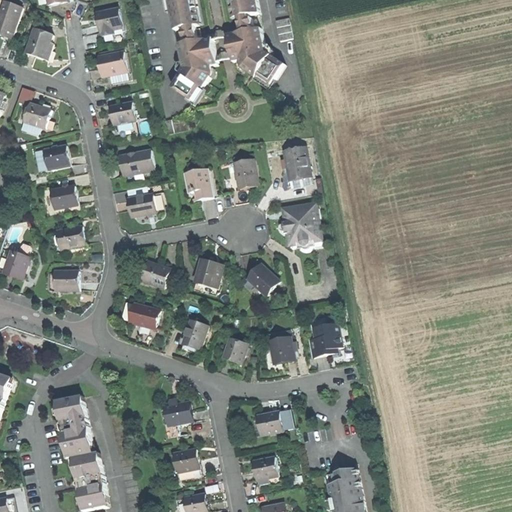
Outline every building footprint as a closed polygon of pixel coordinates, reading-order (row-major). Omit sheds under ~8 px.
[(179,45),(180,45),(200,41),(199,36),(202,36),(201,29),(197,29),(196,26),(200,25),(195,0),(169,0),(171,7),(179,45)] [(203,24),(198,0),(195,0),(200,25),(203,24)] [(259,0),(233,0),(237,18),(241,17),(242,21),(238,21),(239,28),(243,28),(244,32),(263,28),(259,14),(262,13),(259,0)] [(14,40),(25,8),(5,2),(0,18),(0,35),(5,37),(14,40)] [(105,31),(106,34),(117,32),(116,29),(126,27),(122,7),(100,12),(102,22),(104,31),(105,31)] [(276,21),(277,28),(292,25),(291,18),(276,21)] [(277,28),(279,35),(293,32),(292,25),(277,28)] [(244,32),(229,35),(234,63),(241,61),(242,65),(248,69),(246,71),(258,79),(259,77),(273,86),(286,65),(274,56),(268,52),(263,28),(244,32)] [(56,35),(37,30),(29,55),(40,58),(50,61),(53,51),(56,44),(53,43),(56,35)] [(280,42),(295,39),(293,32),(279,35),(280,42)] [(172,89),(193,102),(202,88),(205,89),(212,78),(210,76),(210,72),(213,71),(212,67),(218,66),(213,38),(200,41),(180,45),(182,56),(184,69),(172,89)] [(113,74),(131,71),(127,51),(101,56),(103,67),(105,76),(113,74)] [(133,80),(131,71),(113,74),(115,83),(133,80)] [(20,102),(32,105),(35,92),(24,89),(20,102)] [(0,124),(9,94),(0,91),(0,124)] [(281,92),(273,104),(278,108),(287,96),(281,92)] [(292,100),(287,96),(278,108),(285,112),(292,100)] [(298,104),(292,100),(285,112),(290,116),(298,104)] [(116,125),(139,120),(135,101),(112,106),(114,116),(116,125)] [(27,124),(49,130),(54,111),(44,108),(32,105),(27,124)] [(188,111),(184,117),(196,125),(200,119),(188,111)] [(184,117),(178,119),(180,133),(187,131),(184,117)] [(178,119),(170,120),(173,134),(180,133),(178,119)] [(163,121),(166,135),(173,134),(170,120),(163,121)] [(46,151),(50,171),(72,167),(70,157),(68,147),(46,151)] [(292,179),(313,175),(308,147),(287,151),(290,172),(292,179)] [(42,172),(50,171),(46,151),(38,152),(42,172)] [(126,178),(158,172),(154,151),(122,158),(124,170),(126,178)] [(251,188),(261,186),(256,158),(236,162),(241,190),(251,188)] [(208,199),(216,198),(211,174),(203,176),(202,171),(187,174),(189,184),(191,183),(193,193),(196,193),(199,192),(201,201),(208,199)] [(314,184),(313,175),(292,179),(293,188),(314,184)] [(53,191),(57,210),(81,206),(79,196),(77,187),(53,191)] [(148,215),(160,213),(156,195),(133,200),(136,218),(148,215)] [(318,203),(291,208),(293,216),(287,217),(287,221),(285,221),(286,224),(282,227),(283,229),(287,231),(287,234),(289,233),(294,232),(296,245),(303,244),(305,248),(310,249),(314,247),(315,242),(325,240),(321,217),(323,217),(321,208),(319,208),(318,203)] [(62,233),(66,252),(89,246),(87,237),(85,227),(62,233)] [(26,246),(19,255),(32,259),(34,253),(33,248),(26,246)] [(15,277),(26,280),(32,259),(19,255),(13,253),(7,274),(15,277)] [(197,282),(220,288),(226,266),(214,263),(202,260),(197,282)] [(153,262),(152,265),(172,271),(173,268),(164,265),(153,262)] [(146,283),(167,289),(172,271),(152,265),(146,283)] [(257,286),(269,297),(283,282),(264,266),(257,274),(251,281),(257,286)] [(82,273),(60,273),(61,292),(82,292),(82,283),(82,273)] [(253,291),(257,286),(251,281),(247,286),(253,291)] [(218,296),(220,288),(197,282),(195,289),(218,296)] [(145,327),(158,331),(162,312),(136,305),(132,324),(145,327)] [(195,346),(204,349),(211,327),(192,321),(186,343),(195,346)] [(313,341),(316,357),(330,355),(329,350),(338,348),(345,346),(341,323),(316,328),(318,339),(313,341)] [(271,336),(272,342),(294,337),(292,331),(271,336)] [(288,362),(299,360),(297,352),(295,343),(294,337),(272,342),(270,342),(276,365),(288,362)] [(235,362),(245,365),(251,345),(232,339),(226,360),(235,362)] [(0,374),(0,420),(10,392),(15,380),(12,379),(0,374)] [(59,402),(61,410),(57,411),(58,418),(62,417),(62,418),(63,425),(61,425),(59,430),(62,433),(64,432),(66,439),(67,449),(70,448),(72,459),(75,459),(97,454),(86,397),(59,402)] [(167,409),(170,424),(178,422),(179,426),(194,423),(190,404),(179,406),(173,408),(167,409)] [(130,511),(144,511),(125,411),(111,414),(130,511)] [(262,416),(266,436),(286,432),(282,411),(272,414),(262,416)] [(181,437),(179,426),(178,422),(170,424),(166,425),(169,439),(181,437)] [(188,468),(189,472),(203,469),(201,458),(199,450),(176,455),(180,470),(188,468)] [(79,478),(80,482),(77,485),(77,489),(81,489),(85,511),(87,511),(112,507),(102,453),(97,454),(75,459),(79,478)] [(270,479),(281,477),(277,459),(255,463),(257,472),(258,481),(260,481),(270,479)] [(367,511),(365,498),(362,498),(360,491),(364,490),(359,469),(335,474),(337,485),(331,486),(335,504),(336,511),(367,511)] [(188,498),(190,511),(211,511),(210,503),(208,494),(188,498)] [(0,511),(10,511),(8,499),(0,500),(0,511)]
